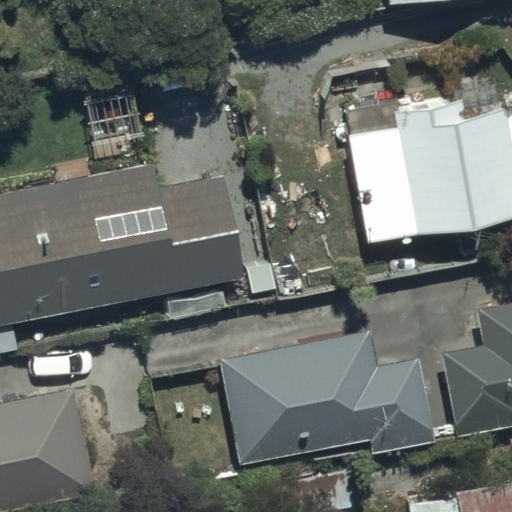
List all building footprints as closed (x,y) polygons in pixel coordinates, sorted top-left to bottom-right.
[(345,130),(364,236),(511,208),(511,102),(496,106),(491,79),(457,85),(458,94),(388,107),(386,100),(350,107),(354,129),(345,130)] [(151,165),(0,190),(0,320),(235,281),(215,168),(153,179),(151,165)] [(477,337),(432,346),(450,433),(511,420),(511,295),(470,304),(477,337)] [(366,325),(216,357),(239,461),(368,434),(371,450),(434,437),(416,352),(373,361),(366,325)] [(0,506),(92,487),(70,382),(0,396),(0,506)] [(293,511),(348,502),(341,463),(281,473),(288,511),(293,511)] [(511,511),(511,472),(452,482),(453,488),(404,496),(406,511),(511,511)]
